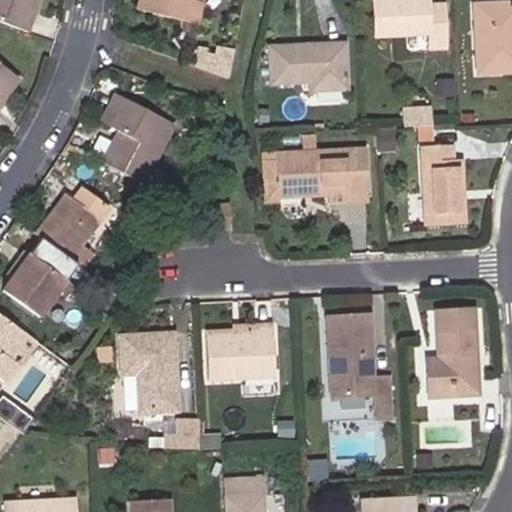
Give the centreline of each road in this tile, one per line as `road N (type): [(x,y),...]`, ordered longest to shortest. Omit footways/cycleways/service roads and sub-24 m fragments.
road 1 (residential): [(511,265),(205,277)]
road 2 (residential): [(0,205),(64,91),(90,0)]
